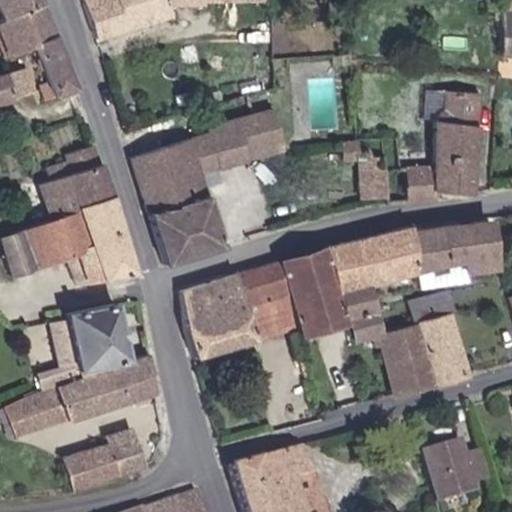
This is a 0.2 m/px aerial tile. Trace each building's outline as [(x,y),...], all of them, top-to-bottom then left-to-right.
[(0,0),(0,13),(31,3),(29,0),(0,0)] [(77,0),(90,39),(162,20),(157,3),(156,0),(77,0)] [(511,0),(475,0),(475,10),(511,10),(511,0)] [(28,80),(32,92),(43,91),(60,86),(31,3),(0,13),(0,52),(26,44),(37,77),(28,80)] [(511,22),(511,10),(492,10),(491,22),(511,22)] [(511,22),(491,22),(489,59),(511,61),(511,22)] [(428,42),(428,79),(452,79),(452,65),(441,65),(441,31),(404,31),(404,41),(428,42)] [(17,64),(0,68),(0,85),(2,95),(23,89),(17,64)] [(425,203),(426,200),(428,167),(459,167),(463,98),(430,97),(430,103),(427,103),(423,174),(395,176),(397,206),(425,203)] [(202,124),(215,165),(277,144),(266,105),(202,124)] [(215,165),(204,130),(185,136),(196,171),(215,165)] [(159,264),(219,245),(185,136),(125,152),(159,264)] [(347,156),(346,138),(334,139),(335,157),(347,156)] [(57,170),(41,175),(29,179),(40,217),(97,197),(80,144),(52,152),(55,161),(57,170)] [(381,153),(353,157),(358,197),(386,194),(381,153)] [(38,166),(41,175),(57,170),(55,161),(38,166)] [(426,200),(459,201),(459,167),(428,167),(426,200)] [(79,282),(120,274),(97,197),(40,217),(11,227),(23,266),(69,253),(79,282)] [(0,272),(23,266),(11,227),(0,230),(0,272)] [(398,237),(404,275),(449,267),(451,275),(480,272),(474,228),(398,237)] [(397,231),(355,242),(363,283),(404,275),(398,237),(397,231)] [(351,285),(363,283),(355,242),(314,252),(315,260),(330,322),(336,320),(355,316),(351,285)] [(269,270),(315,260),(314,252),(267,264),(269,270)] [(282,333),(330,322),(315,260),(269,270),(274,291),(273,297),(277,311),(282,333)] [(252,301),(273,297),(274,291),(269,270),(267,264),(168,289),(168,326),(176,359),(260,337),(256,316),(252,301)] [(436,295),(427,297),(433,318),(441,316),(436,295)] [(252,301),(256,316),(277,311),(273,297),(252,301)] [(397,304),(415,389),(449,380),(427,297),(397,304)] [(506,317),(503,301),(491,302),(495,319),(506,317)] [(75,382),(119,366),(104,305),(56,315),(70,365),(30,380),(31,382),(23,385),(27,395),(74,378),(75,382)] [(355,316),(336,320),(338,327),(341,342),(356,339),(360,350),(368,348),(367,333),(367,331),(364,314),(355,316)] [(336,320),(282,333),(284,340),(338,327),(336,320)] [(376,398),(415,389),(401,325),(367,333),(368,348),(368,351),(376,398)] [(141,395),(135,360),(0,410),(0,440),(1,442),(141,395)] [(284,387),(294,385),(290,365),(279,367),(284,387)] [(511,389),(490,395),(495,420),(511,415),(511,389)] [(129,470),(148,438),(116,448),(112,433),(92,440),(94,448),(104,479),(129,470)] [(438,446),(400,457),(413,502),(451,491),(438,446)] [(50,497),(104,479),(94,448),(43,464),(50,497)] [(277,511),(269,481),(289,476),(283,451),(210,471),(221,511),(277,511)] [(458,452),(442,458),(450,487),(467,482),(458,452)] [(300,511),(289,476),(269,481),(277,511),(300,511)] [(181,511),(175,495),(157,501),(161,511),(181,511)] [(161,511),(157,501),(126,511),(161,511)]
